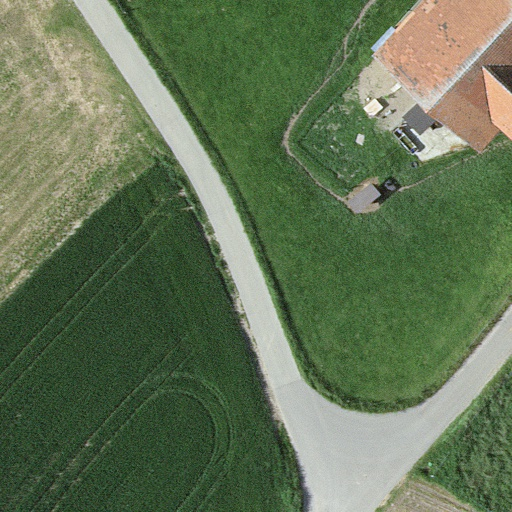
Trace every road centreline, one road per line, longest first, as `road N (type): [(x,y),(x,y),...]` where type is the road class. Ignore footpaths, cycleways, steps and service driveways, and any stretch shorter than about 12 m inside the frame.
road 1 (track): [(365,490),(285,384),(203,177),(88,0)]
road 2 (unclassified): [(511,330),(349,511)]
